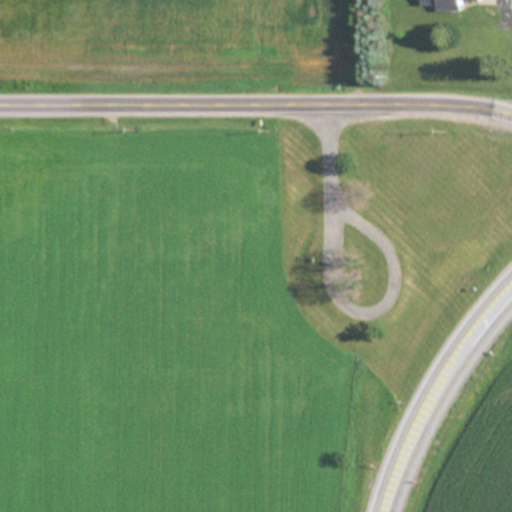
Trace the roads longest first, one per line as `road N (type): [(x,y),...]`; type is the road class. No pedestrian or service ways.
road 1 (primary): [(0,109),(511,114)]
road 2 (primary): [(511,286),(432,393),(380,511)]
